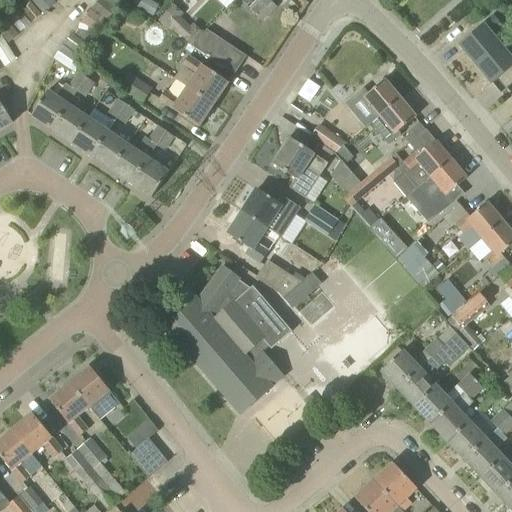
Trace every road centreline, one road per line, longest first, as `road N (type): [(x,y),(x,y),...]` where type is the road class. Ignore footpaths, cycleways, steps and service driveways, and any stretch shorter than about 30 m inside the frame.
road 1 (residential): [(121,281),(173,235),(334,0)]
road 2 (residential): [(246,511),(86,310)]
road 3 (residential): [(464,511),(401,445),(381,438),(361,443),(277,511)]
road 4 (residential): [(511,182),(354,0)]
road 5 (residential): [(0,183),(28,176),(66,195),(90,218),(121,281)]
